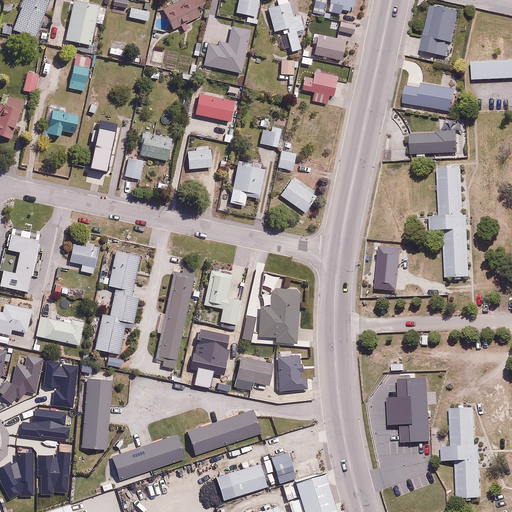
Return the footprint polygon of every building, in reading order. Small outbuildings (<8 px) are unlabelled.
[(51,0),(22,0),(13,29),(38,37),(51,0)] [(165,15),(156,15),(155,30),(169,30),(169,22),(173,31),(201,17),(194,2),(198,0),(179,0),(162,9),(165,15)] [(260,0),(238,0),(236,12),(257,16),(260,0)] [(276,0),(278,6),(267,9),(272,32),(280,30),(284,47),(290,45),(291,50),(302,48),(299,36),(305,34),(299,12),(293,14),(290,0),(276,0)] [(352,6),(353,0),(314,0),(311,15),(327,18),(330,6),(349,10),(350,6),(352,6)] [(98,6),(74,1),(65,40),(90,45),(98,6)] [(430,51),(448,55),(459,10),(430,3),(421,38),(406,34),(401,54),(428,60),(430,51)] [(150,12),(131,7),(129,17),(148,22),(150,12)] [(361,16),(342,12),(340,19),(359,23),(361,16)] [(356,24),(342,21),(339,30),(353,34),(356,24)] [(346,41),(319,35),(314,55),(341,62),(346,41)] [(85,91),(89,56),(73,54),(69,89),(85,91)] [(294,57),(280,57),(280,74),(294,74),(294,57)] [(311,101),(326,105),(329,95),(332,96),(336,80),(348,83),(351,70),(304,59),(297,88),(314,92),(311,101)] [(511,64),(468,66),(469,83),(511,82),(511,64)] [(421,87),(407,84),(404,103),(452,110),(456,87),(422,81),(421,87)] [(0,136),(12,141),(27,98),(0,88),(0,136)] [(240,99),(200,91),(192,134),(232,142),(240,99)] [(78,110),(70,108),(71,107),(49,103),(43,138),(61,141),(62,134),(76,136),(80,114),(77,114),(78,110)] [(261,128),(259,143),(277,147),(280,129),(271,127),(273,118),(259,115),(256,127),(261,128)] [(172,137),(135,128),(128,152),(165,161),(172,137)] [(455,131),(410,133),(410,153),(456,151),(455,131)] [(307,135),(299,133),(297,141),(305,143),(307,135)] [(210,148),(186,151),(187,170),(212,168),(210,148)] [(296,152),(280,149),(277,167),(292,170),(296,152)] [(265,170),(238,165),(231,203),(245,206),(247,196),(260,198),(265,170)] [(455,172),(432,173),(434,220),(423,220),(424,235),(438,234),(440,281),(461,280),(459,219),(456,219),(455,172)] [(290,179),(278,195),(304,214),(316,198),(290,179)] [(40,233),(12,227),(7,248),(20,251),(15,272),(3,269),(0,285),(0,287),(27,293),(40,233)] [(100,245),(72,240),(68,263),(81,265),(80,271),(94,274),(100,245)] [(140,255),(115,250),(108,288),(113,289),(109,314),(101,312),(94,350),(120,355),(126,323),(135,325),(140,297),(133,296),(140,255)] [(175,370),(196,266),(183,264),(181,272),(175,271),(156,363),(165,364),(164,368),(175,370)] [(221,309),(219,321),(235,324),(240,299),(227,297),(232,274),(210,270),(203,306),(221,309)] [(270,305),(260,305),(259,337),(275,337),(275,343),(298,343),(299,289),(270,289),(270,305)] [(31,308),(2,303),(1,310),(0,309),(0,332),(11,334),(11,331),(27,333),(31,308)] [(83,322),(40,314),(35,336),(79,344),(83,322)] [(272,361),(238,357),(234,391),(253,393),(255,382),(270,384),(272,361)] [(111,381),(86,380),(82,448),(108,449),(111,381)] [(419,446),(416,384),(388,386),(389,402),(379,403),(380,431),(390,430),(391,447),(419,446)] [(252,409),(186,432),(195,457),(260,434),(252,409)] [(469,410),(444,411),(446,451),(438,451),(438,466),(450,465),(451,501),(474,500),(473,449),(470,449),(469,410)] [(178,435),(110,454),(118,481),(186,462),(178,435)] [(281,453),(263,459),(272,486),(289,481),(281,453)] [(255,469),(214,481),(221,502),(261,489),(255,469)] [(330,511),(319,475),(291,484),(299,511),(330,511)] [(134,488),(117,494),(123,510),(139,504),(134,488)] [(92,511),(90,503),(72,509),(72,511),(92,511)]
